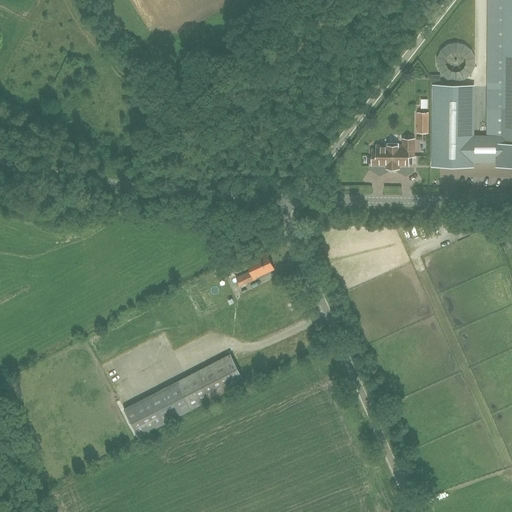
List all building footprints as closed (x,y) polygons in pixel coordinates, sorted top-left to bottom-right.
[(511,0),(488,0),(488,137),(472,136),(473,87),(434,87),(433,166),(472,166),(472,162),(497,162),(497,165),(506,165),(509,159),(511,161),(511,0)] [(440,75),(471,81),(477,48),(446,42),(440,75)] [(417,132),(427,133),(428,113),(418,112),(417,132)] [(403,139),(403,146),(398,146),(398,143),(387,143),(387,146),(377,145),(377,150),(372,150),(372,164),(387,165),(386,168),(398,168),(398,165),(408,165),(408,156),(413,156),(413,139),(403,139)] [(409,229),(404,231),(408,243),(414,241),(409,229)] [(253,278),(274,269),(266,253),(246,262),(251,271),(236,278),(240,286),(254,280),(253,278)] [(222,276),(242,267),(239,259),(218,268),(222,276)] [(231,354),(178,382),(124,410),(138,437),(245,381),(231,354)]
